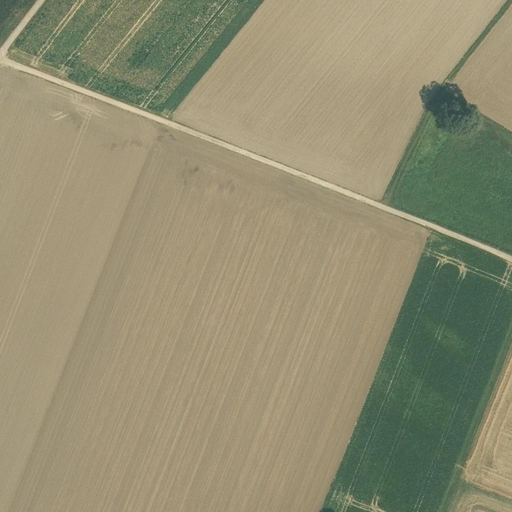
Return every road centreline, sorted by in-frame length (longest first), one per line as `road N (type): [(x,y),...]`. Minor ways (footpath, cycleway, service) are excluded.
road 1 (track): [(0,59),(511,257)]
road 2 (track): [(384,207),(434,99),(508,7)]
